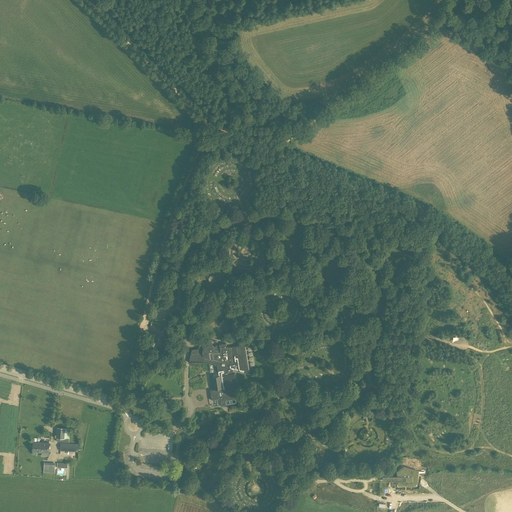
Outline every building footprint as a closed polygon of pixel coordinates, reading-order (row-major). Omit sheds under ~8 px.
[(149,331),(146,344),(151,345),(151,347),(154,347),(157,333),(149,331)] [(197,349),(191,349),(188,362),(205,362),(216,365),(218,375),(213,376),(212,374),(210,374),(210,375),(210,376),(212,392),(210,392),(211,400),(219,399),(220,405),(226,404),(225,400),(228,400),(235,399),(234,388),(230,389),(230,386),(236,385),(235,373),(233,373),(233,369),(249,373),(245,344),(226,347),(226,343),(219,344),(219,346),(215,346),(214,347),(213,346),(212,345),(211,345),(210,344),(209,344),(208,344),(207,344),(207,340),(206,340),(205,340),(204,341),(203,341),(202,342),(201,343),(200,344),(199,345),(199,346),(198,347),(198,348),(197,349)] [(56,441),(69,442),(70,428),(57,427),(56,438),(57,438),(56,441)] [(32,454),(36,454),(36,452),(49,452),(49,445),(51,445),(51,443),(49,443),(49,442),(33,442),(32,451),(32,454)] [(60,443),(60,451),(78,451),(78,444),(60,443)] [(54,472),(54,464),(44,463),(44,472),(54,472)] [(395,476),(396,477),(397,484),(413,484),(413,475),(410,472),(410,471),(411,471),(410,470),(408,470),(407,470),(406,469),(405,469),(404,469),(403,468),(402,468),(401,468),(400,468),(399,469),(398,469),(398,470),(397,470),(396,471),(395,472),(395,473),(395,472),(396,472),(397,473),(397,474),(396,474),(396,475),(395,476)]
